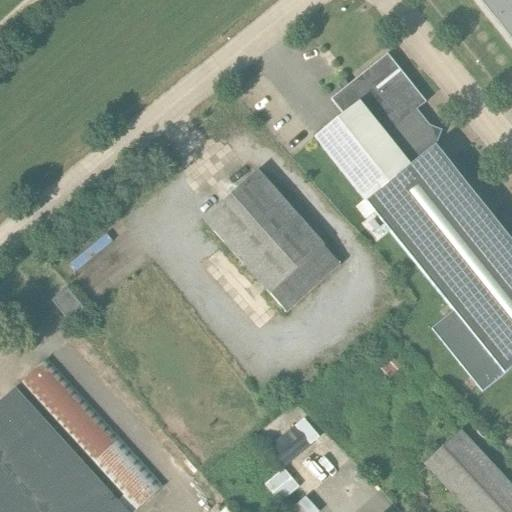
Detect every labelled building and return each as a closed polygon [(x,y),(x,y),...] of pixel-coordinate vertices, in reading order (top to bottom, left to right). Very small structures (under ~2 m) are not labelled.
[(511,0),(475,0),(511,44),(511,0)] [(430,330),(481,393),(505,374),(511,368),(511,244),(435,148),(441,132),(428,126),(416,111),(425,103),(386,55),(329,100),(342,116),(313,139),(362,201),(354,208),(364,221),(373,214),(451,312),(430,330)] [(338,266),(256,173),(202,221),(285,314),(338,266)] [(345,279),(355,266),(346,259),(336,272),(345,279)] [(373,371),(387,386),(403,371),(389,356),(373,371)] [(134,511),(161,489),(43,360),(22,385),(122,496),(121,498),(117,502),(116,502),(13,389),(0,400),(0,511),(134,511)] [(285,465),(311,441),(302,431),(275,454),(285,465)] [(511,511),(511,487),(460,431),(422,466),(465,511),(511,511)] [(316,511),(304,498),(288,511),(316,511)]
